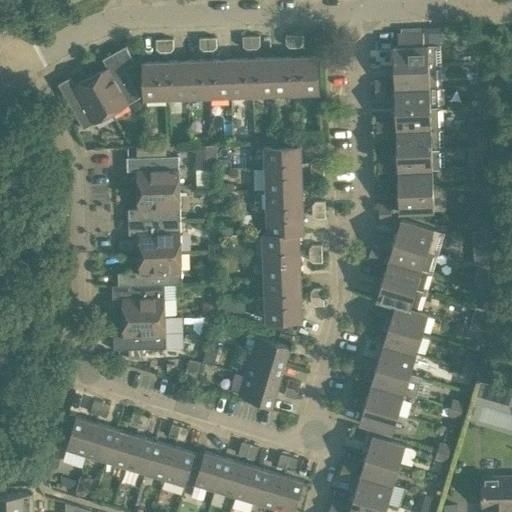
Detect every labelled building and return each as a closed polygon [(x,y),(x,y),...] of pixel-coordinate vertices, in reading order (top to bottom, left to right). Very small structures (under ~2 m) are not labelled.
[(393,67),(440,65),(440,45),(423,46),(422,33),(397,34),(397,46),(393,47),(393,67)] [(294,47),(294,35),(285,35),(285,44),(288,47),(294,47)] [(302,35),(294,35),(294,47),(299,47),(302,44),(302,35)] [(259,36),(250,37),(251,49),(256,49),(259,45),(259,36)] [(245,49),(251,49),(250,37),(242,37),(242,45),(245,49)] [(208,50),(207,38),(198,39),(199,47),(203,50),(208,50)] [(207,38),(208,50),(213,50),(216,46),(216,38),(207,38)] [(164,40),(164,52),(170,52),(173,48),(173,39),(164,40)] [(164,52),(164,40),(155,40),(155,49),(158,52),(164,52)] [(90,75),(111,112),(140,96),(125,68),(135,62),(125,45),(102,58),(107,66),(90,75)] [(296,93),(295,56),(273,57),(274,93),(296,93)] [(317,56),(295,56),(296,93),(318,92),(317,56)] [(273,57),(252,58),(253,94),(274,93),(273,57)] [(230,58),(208,59),(209,95),(231,95),(230,58)] [(253,94),(252,58),(230,58),(231,95),(253,94)] [(209,95),(208,59),(186,60),(188,96),(209,95)] [(186,60),(165,61),(166,97),(188,96),(186,60)] [(166,97),(165,61),(142,61),(144,98),(166,97)] [(441,86),(440,65),(393,67),(394,88),(441,86)] [(111,112),(90,75),(74,84),(70,76),(58,82),(83,128),(111,112)] [(442,107),(441,86),(394,88),(395,109),(442,107)] [(395,129),(442,127),(442,107),(395,109),(395,129)] [(375,130),(387,129),(387,121),(375,121),(375,130)] [(443,146),(442,127),(395,129),(396,149),(431,148),(431,147),(443,146)] [(387,129),(375,130),(376,137),(387,137),(387,129)] [(264,168),(300,166),(299,144),(264,146),(264,168)] [(431,148),(396,149),(397,170),(432,169),(444,168),(443,146),(431,147),(431,148)] [(135,171),(136,188),(178,187),(177,155),(125,157),(126,171),(135,171)] [(309,166),(323,166),(322,158),(313,158),(309,162),(309,166)] [(265,189),(301,188),(300,166),(264,168),(265,189)] [(323,166),(309,166),(309,171),(314,175),(323,174),(323,166)] [(432,189),(432,169),(397,170),(398,190),(432,189)] [(388,170),(377,171),(377,178),(389,178),(388,170)] [(178,187),(136,188),(136,208),(128,208),(128,221),(180,220),(178,187)] [(266,211),(302,210),(301,188),(265,189),(266,211)] [(432,189),(398,190),(398,212),(444,210),(443,191),(432,192),(432,189)] [(311,209),(324,209),(324,201),(315,201),(310,205),(311,209)] [(378,205),(379,212),(390,212),(390,204),(378,205)] [(324,209),(311,209),(311,214),(315,218),(324,217),(324,209)] [(298,231),(298,232),(303,232),(302,210),(266,211),(267,232),(298,231)] [(391,220),(390,212),(379,212),(379,220),(391,220)] [(400,219),(394,239),(438,253),(445,233),(400,219)] [(181,251),(180,220),(128,221),(129,234),(138,234),(139,252),(161,252),(181,251)] [(299,253),(298,232),(298,231),(267,232),(262,232),(263,255),(299,253)] [(438,253),(394,239),(388,259),(432,272),(438,253)] [(308,253),(321,252),(321,244),(312,244),(308,248),(308,253)] [(369,253),(379,256),(382,249),(371,246),(369,253)] [(473,262),(486,266),(487,266),(486,250),(485,250),(472,251),(473,262)] [(182,283),(181,251),(161,252),(139,252),(139,271),(118,272),(119,285),(182,283)] [(321,261),(321,252),(308,253),(308,258),(312,261),(321,261)] [(263,276),(300,275),(299,253),(263,255),(263,276)] [(379,256),(369,253),(366,260),(377,264),(379,256)] [(432,272),(388,259),(382,278),(426,291),(432,272)] [(264,298),(301,296),(300,275),(263,276),(264,298)] [(376,298),(394,304),(394,303),(420,310),(426,291),(382,278),(376,298)] [(121,316),(165,314),(164,283),(119,285),(112,285),(113,298),(120,298),(121,316)] [(310,296),(323,295),(322,287),(313,287),(310,292),(310,296)] [(323,295),(310,296),(310,301),(314,304),(323,304),(323,295)] [(301,296),(264,298),(265,320),(302,319),(301,296)] [(388,323),(422,333),(428,313),(420,310),(394,303),(394,304),(388,323)] [(475,306),(469,325),(481,328),(481,327),(488,330),(487,310),(475,306)] [(166,334),(165,314),(121,316),(122,335),(112,335),(113,349),(166,347),(170,347),(173,345),(175,342),(175,338),(173,335),(170,334),(166,334)] [(416,353),(422,333),(388,323),(382,342),(416,353)] [(478,336),(481,328),(469,325),(467,332),(478,336)] [(252,348),(285,359),(290,341),(292,335),(279,332),(277,340),(256,334),(252,348)] [(416,353),(382,342),(376,362),(410,373),(410,372),(416,353)] [(252,348),(245,371),(278,381),(285,359),(252,348)] [(464,359),(461,367),(472,370),(475,363),(464,359)] [(410,373),(376,362),(370,382),(415,396),(422,375),(410,372),(410,373)] [(470,378),(472,370),(461,367),(459,375),(470,378)] [(271,404),(278,381),(245,371),(238,394),(271,404)] [(286,386),(298,390),(300,382),(288,378),(286,386)] [(415,396),(370,382),(364,401),(398,411),(409,415),(415,396)] [(485,399),(490,385),(482,383),(478,396),(485,399)] [(298,390),(286,386),(283,395),(295,399),(298,390)] [(97,414),(101,402),(93,399),(89,411),(97,414)] [(452,399),(450,406),(461,410),(463,402),(452,399)] [(392,432),(398,411),(364,401),(358,422),(392,432)] [(109,404),(101,402),(97,414),(105,416),(109,404)] [(461,410),(450,406),(447,414),(458,417),(461,410)] [(136,426),(140,413),(132,411),(129,423),(136,426)] [(140,413),(136,426),(144,428),(148,416),(140,413)] [(85,455),(86,455),(96,422),(75,415),(65,449),(66,449),(63,461),(81,466),(85,455)] [(117,428),(96,422),(86,455),(106,461),(117,428)] [(176,438),(180,425),(172,423),(168,435),(176,438)] [(180,425),(176,438),(184,440),(187,428),(180,425)] [(106,461),(127,468),(137,434),(117,428),(106,461)] [(158,441),(137,434),(127,468),(147,474),(158,441)] [(371,434),(365,454),(398,464),(405,444),(371,434)] [(147,474),(168,480),(178,447),(158,441),(147,474)] [(246,455),(249,444),(242,441),(238,453),(246,455)] [(439,442),(436,450),(447,453),(450,446),(439,442)] [(249,444),(246,455),(254,458),(257,446),(249,444)] [(199,453),(178,447),(168,480),(183,485),(190,465),(195,466),(199,453)] [(193,484),(210,489),(220,456),(203,450),(202,454),(199,453),(195,466),(198,467),(193,484)] [(447,453),(436,450),(434,457),(445,461),(447,453)] [(284,468),(288,455),(280,453),(276,465),(284,468)] [(393,483),(398,464),(365,454),(359,473),(393,483)] [(288,455),(284,468),(292,470),(296,458),(288,455)] [(241,462),(220,456),(210,489),(231,495),(241,462)] [(342,461),(340,468),(351,471),(353,464),(342,461)] [(251,502),(261,468),(241,462),(231,495),(251,502)] [(282,474),(261,468),(251,502),(272,508),(282,474)] [(349,479),(351,471),(340,468),(338,476),(349,479)] [(353,493),(386,504),(393,483),(359,473),(353,493)] [(282,474),(272,508),(284,511),(293,511),(303,481),(282,474)] [(511,511),(511,474),(481,476),(482,511),(511,511)] [(0,493),(0,511),(32,511),(32,492),(0,493)] [(383,511),(386,504),(353,493),(347,511),(383,511)] [(331,500),(329,508),(340,511),(342,504),(331,500)]
